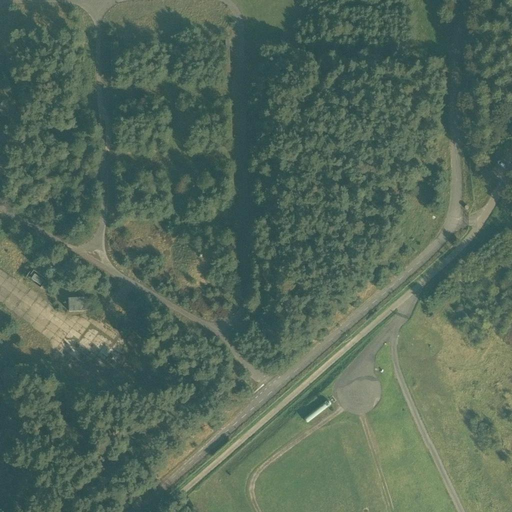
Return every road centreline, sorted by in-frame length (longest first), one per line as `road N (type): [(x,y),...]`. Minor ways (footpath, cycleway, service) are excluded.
road 1 (track): [(159,511),(413,290)]
road 2 (track): [(413,290),(392,333),(397,371),(461,511)]
road 3 (track): [(347,407),(255,475),(257,511)]
